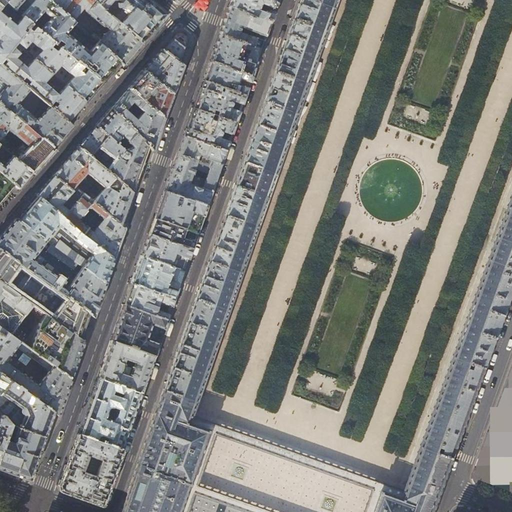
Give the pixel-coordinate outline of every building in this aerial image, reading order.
[(0,0),(0,61),(2,58),(14,44),(27,28),(30,23),(20,14),(3,0),(0,0)] [(3,0),(20,14),(32,0),(3,0)] [(116,65),(119,62),(96,42),(91,48),(87,44),(84,49),(78,43),(79,42),(72,36),(71,38),(66,33),(75,24),(71,20),(48,0),(32,0),(20,14),(30,23),(34,26),(53,41),(58,46),(102,82),(105,79),(116,65)] [(132,53),(142,42),(114,18),(103,9),(98,4),(98,3),(93,0),(48,0),(71,20),(82,8),(103,26),(104,25),(108,30),(99,40),(93,35),(91,38),(96,42),(119,62),(123,65),(124,65),(123,64),(132,53)] [(150,0),(100,0),(98,3),(98,4),(103,9),(110,0),(118,0),(119,1),(119,3),(116,3),(116,7),(120,6),(122,9),(114,18),(142,42),(142,43),(150,34),(166,14),(150,0)] [(231,0),(229,7),(270,22),(272,17),(274,12),(273,12),(272,13),(267,11),(267,12),(258,9),(261,3),(274,8),(275,9),(277,2),(270,0),(231,0)] [(324,30),(332,7),(328,6),(312,0),(299,0),(297,6),(293,18),(320,28),(324,30)] [(223,24),(220,34),(261,49),(265,38),(267,31),(270,22),(229,7),(225,20),(223,24)] [(305,83),(324,30),(320,28),(293,18),(283,46),(275,71),(301,81),(305,83)] [(87,99),(102,82),(58,46),(54,50),(49,45),(53,41),(34,26),(30,31),(27,28),(14,44),(21,49),(29,40),(41,50),(33,59),(51,74),(59,65),(73,76),(65,85),(85,102),(87,99)] [(165,46),(161,49),(171,58),(177,63),(180,57),(179,57),(180,54),(181,51),(182,51),(184,47),(184,46),(187,42),(187,37),(185,35),(182,33),(177,33),(172,39),(172,38),(169,41),(169,42),(168,44),(165,47),(165,46)] [(257,61),(261,49),(220,34),(217,42),(210,62),(251,76),(257,61)] [(83,104),(85,102),(65,85),(58,95),(44,83),(51,74),(33,59),(26,68),(14,58),(21,49),(14,44),(2,58),(5,61),(1,65),(20,80),(23,76),(28,81),(24,85),(30,89),(46,102),(68,121),(83,104)] [(151,59),(143,70),(154,81),(171,58),(161,49),(151,59)] [(180,64),(177,63),(171,58),(154,81),(156,82),(173,94),(177,81),(183,66),(180,64)] [(206,72),(203,81),(244,95),(248,86),(251,76),(210,62),(206,72)] [(73,125),(68,121),(46,102),(34,117),(33,115),(34,114),(24,107),(23,108),(18,104),(30,89),(24,85),(20,80),(1,65),(0,64),(0,102),(40,136),(53,148),(69,129),(73,125)] [(133,81),(127,87),(140,100),(156,82),(154,81),(143,70),(133,81)] [(295,113),(305,83),(301,81),(275,71),(269,86),(264,102),(291,112),(295,113)] [(199,93),(194,106),(235,122),(242,103),(244,95),(203,81),(199,93)] [(169,105),(173,94),(156,82),(140,100),(164,117),(169,105)] [(164,117),(140,100),(127,87),(118,99),(110,108),(135,133),(148,146),(152,151),(158,133),(164,117)] [(0,137),(8,128),(31,147),(40,136),(0,102),(0,137)] [(287,136),(295,113),(291,112),(264,102),(261,111),(256,124),(283,134),(287,136)] [(189,119),(184,135),(225,150),(227,144),(235,122),(194,106),(189,119)] [(107,111),(95,125),(106,136),(114,142),(121,148),(122,145),(117,140),(120,137),(126,142),(135,133),(110,108),(109,109),(107,111)] [(282,151),(287,136),(283,134),(256,124),(251,140),(250,142),(243,162),(270,172),(274,173),(282,151)] [(84,138),(77,146),(90,158),(106,136),(95,125),(84,138)] [(138,174),(148,146),(135,133),(126,142),(125,144),(129,147),(125,150),(121,148),(114,142),(106,136),(90,158),(132,192),(138,174)] [(225,150),(184,135),(174,165),(169,176),(164,191),(206,206),(212,190),(215,179),(225,150)] [(39,164),(53,148),(40,136),(31,147),(25,155),(37,166),(39,164)] [(29,176),(32,172),(19,161),(13,155),(7,162),(4,159),(2,161),(0,159),(0,151),(2,151),(5,149),(1,145),(0,144),(0,173),(13,184),(18,188),(29,176)] [(126,209),(132,192),(90,158),(77,146),(52,175),(80,197),(89,205),(93,201),(120,225),(126,209)] [(35,169),(37,166),(25,155),(24,154),(19,161),(32,172),(35,169)] [(266,196),(274,173),(270,172),(243,162),(239,173),(235,185),(261,195),(266,196)] [(0,199),(5,194),(13,184),(0,173),(0,199)] [(35,195),(36,196),(62,218),(80,197),(52,175),(47,181),(42,188),(35,195)] [(255,227),(266,196),(261,195),(235,185),(230,198),(224,215),(251,225),(255,227)] [(159,204),(154,218),(197,233),(201,222),(206,206),(164,191),(159,204)] [(25,209),(17,219),(106,283),(108,278),(112,265),(114,260),(62,218),(36,196),(25,209)] [(125,228),(120,225),(93,201),(89,205),(80,197),(62,218),(114,260),(119,244),(125,228)] [(511,215),(510,215),(506,213),(497,237),(501,239),(511,243),(511,215)] [(239,272),(255,227),(251,225),(224,215),(217,236),(208,261),(235,270),(239,272)] [(152,225),(149,233),(191,249),(194,241),(197,233),(154,218),(152,225)] [(106,283),(17,219),(15,219),(2,234),(0,236),(0,249),(88,314),(94,317),(100,299),(106,283)] [(145,244),(141,256),(184,270),(187,260),(191,249),(149,233),(145,244)] [(497,237),(489,259),(493,261),(511,268),(511,243),(501,239),(497,237)] [(0,281),(32,304),(80,338),(84,326),(84,325),(88,314),(0,249),(0,281)] [(134,274),(131,283),(174,298),(176,292),(179,284),(184,270),(141,256),(136,269),(134,274)] [(489,259),(472,305),(477,306),(503,316),(511,293),(511,291),(511,268),(493,261),(489,259)] [(218,332),(239,272),(235,270),(208,261),(204,275),(193,305),(188,322),(214,331),(218,332)] [(0,281),(0,374),(1,375),(9,380),(53,412),(58,415),(66,395),(72,378),(47,361),(10,334),(32,304),(0,281)] [(127,294),(123,304),(167,320),(169,314),(157,311),(156,308),(158,301),(170,306),(171,307),(174,298),(131,283),(127,294)] [(72,378),(78,359),(85,341),(83,339),(80,338),(32,304),(10,334),(47,361),(72,378)] [(114,330),(111,340),(154,355),(160,338),(167,320),(123,304),(114,330)] [(472,305),(464,327),(468,329),(495,338),(499,326),(503,316),(477,306),(472,305)] [(195,401),(218,332),(214,331),(188,322),(184,333),(173,362),(164,389),(191,400),(195,401)] [(464,327),(453,357),(457,359),(484,368),(489,353),(495,338),(468,329),(464,327)] [(98,376),(98,377),(141,392),(148,374),(154,355),(111,340),(106,354),(103,361),(102,365),(98,375),(98,376)] [(432,415),(420,447),(425,449),(451,458),(457,442),(463,426),(470,408),(474,394),(480,379),(484,368),(457,359),(453,357),(444,383),(432,415)] [(0,392),(9,380),(1,375),(0,376),(0,392)] [(127,432),(138,402),(141,392),(98,377),(88,404),(78,433),(122,448),(127,432)] [(511,377),(480,466),(485,478),(497,482),(511,487),(511,377)] [(0,392),(0,411),(10,424),(45,437),(53,412),(9,380),(0,392)] [(431,511),(440,488),(414,479),(409,477),(405,491),(378,482),(371,479),(215,424),(190,415),(195,401),(191,400),(164,389),(156,411),(138,460),(132,481),(120,511),(431,511)] [(0,452),(10,424),(0,411),(0,452)] [(0,468),(10,472),(29,479),(45,437),(10,424),(0,452),(0,468)] [(101,504),(102,504),(110,482),(117,461),(122,448),(78,433),(69,458),(59,485),(59,488),(61,490),(75,495),(101,504)] [(420,447),(409,477),(414,479),(440,488),(446,473),(451,458),(425,449),(420,447)]
